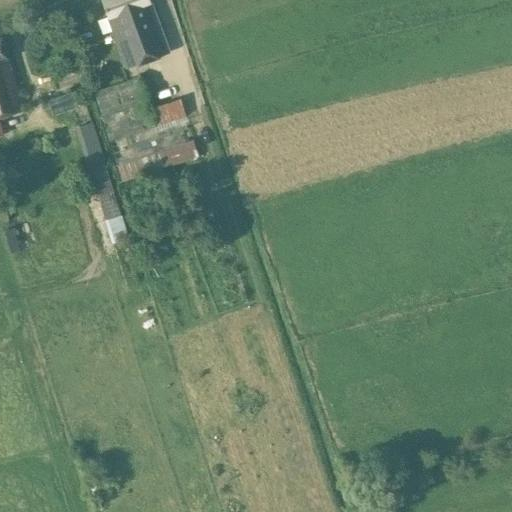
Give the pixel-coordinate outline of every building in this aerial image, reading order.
[(151,4),(149,0),(101,0),(126,68),(169,52),(151,4)] [(0,115),(23,108),(1,37),(0,37),(0,115)] [(72,91),(47,99),(53,116),(77,107),(72,91)] [(99,118),(123,195),(154,185),(130,109),(99,118)] [(112,243),(127,239),(92,123),(76,127),(112,243)]
